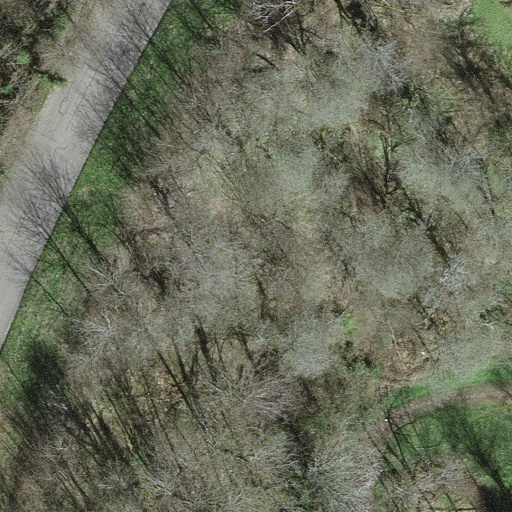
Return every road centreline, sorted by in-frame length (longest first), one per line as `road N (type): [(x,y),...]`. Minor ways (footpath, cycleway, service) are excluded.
road 1 (unclassified): [(136,0),(0,270)]
road 2 (track): [(511,390),(432,401),(388,420),(364,511)]
